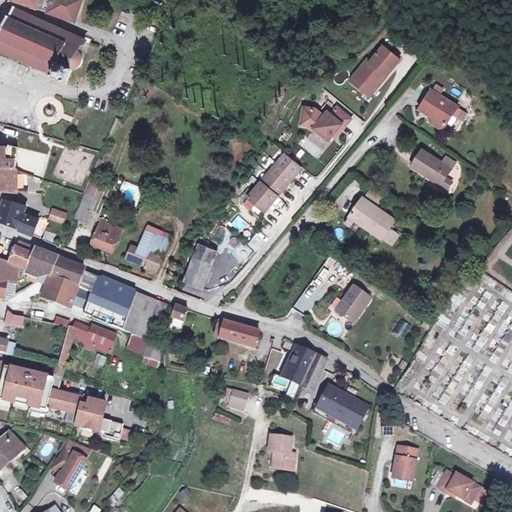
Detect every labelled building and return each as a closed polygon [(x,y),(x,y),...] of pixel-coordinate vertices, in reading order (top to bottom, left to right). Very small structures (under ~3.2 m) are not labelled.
[(76,21),(82,0),(17,0),(38,7),(38,6),(50,11),(50,12),(76,21)] [(0,49),(51,72),(50,76),(65,83),(72,68),(74,69),(76,69),(78,68),(80,67),(83,65),(84,62),(85,59),(85,55),(83,52),(81,50),(79,48),(76,48),(81,36),(58,26),(41,18),(14,6),(10,15),(8,15),(0,32),(0,37),(0,38),(0,49)] [(149,9),(147,12),(163,22),(165,19),(149,9)] [(402,61),(386,47),(373,62),(369,60),(352,81),(367,93),(373,86),(378,90),(385,81),(382,79),(386,74),(389,77),(402,61)] [(378,90),(373,86),(367,93),(372,97),(378,90)] [(459,107),(436,91),(425,109),(438,118),(448,124),(459,107)] [(311,103),(297,119),(329,146),(353,118),(336,103),(326,116),(311,103)] [(445,129),(448,124),(438,118),(435,123),(445,129)] [(300,148),(318,159),(323,151),(317,148),(321,141),(309,134),(300,148)] [(0,190),(21,191),(20,171),(28,173),(29,154),(20,152),(20,147),(9,147),(9,143),(0,143),(0,190)] [(454,169),(425,150),(414,166),(443,185),(454,169)] [(286,156),(279,165),(294,178),(302,168),(286,156)] [(279,165),(251,200),(267,213),(294,178),(279,165)] [(92,179),(88,190),(85,197),(98,203),(106,184),(92,179)] [(371,191),(366,198),(377,206),(382,199),(371,191)] [(98,203),(85,197),(77,216),(85,220),(91,209),(94,210),(98,203)] [(366,198),(365,197),(352,215),(367,227),(383,238),(396,220),(377,206),(366,198)] [(3,221),(20,229),(27,212),(29,207),(12,200),(3,221)] [(246,206),(262,219),(267,213),(251,200),(246,206)] [(71,212),(57,208),(54,217),(68,221),(71,212)] [(27,212),(20,229),(36,235),(42,219),(35,216),(27,212)] [(237,215),(230,224),(241,234),(249,225),(237,215)] [(352,215),(348,221),(363,232),(367,227),(352,215)] [(123,229),(102,221),(92,244),(113,253),(123,229)] [(173,235),(150,226),(139,249),(132,246),(127,258),(146,266),(146,267),(157,272),(173,235)] [(35,249),(19,242),(16,250),(31,256),(35,249)] [(215,253),(198,246),(185,282),(203,289),(215,253)] [(0,282),(8,285),(6,302),(9,302),(10,301),(13,266),(18,268),(26,271),(29,266),(32,257),(31,256),(16,250),(15,249),(9,263),(8,263),(7,262),(0,260),(0,282)] [(31,256),(32,257),(29,266),(26,271),(30,272),(28,279),(35,282),(37,281),(38,279),(41,272),(78,287),(90,293),(82,315),(118,328),(125,331),(137,292),(116,284),(85,270),(85,272),(47,256),(48,254),(35,249),(31,256)] [(14,297),(18,268),(13,266),(10,301),(14,297)] [(69,310),(78,287),(41,272),(38,279),(41,280),(48,278),(40,299),(69,310)] [(372,299),(355,287),(338,312),(355,324),(372,299)] [(158,301),(137,292),(125,331),(134,334),(152,341),(161,344),(160,333),(161,326),(161,322),(162,318),(164,312),(166,305),(158,301)] [(174,310),(171,319),(168,329),(179,334),(188,310),(176,306),(174,310)] [(13,317),(10,315),(5,312),(0,310),(0,321),(22,326),(24,320),(18,318),(13,317)] [(24,320),(39,324),(42,315),(20,310),(18,318),(24,320)] [(254,348),(259,332),(219,320),(215,336),(224,339),(254,348)] [(67,329),(57,369),(62,371),(70,339),(86,344),(85,345),(109,353),(116,335),(92,326),(90,332),(89,334),(72,330),(67,329)] [(152,341),(134,334),(131,344),(149,350),(152,341)] [(279,338),(276,345),(282,348),(285,341),(279,338)] [(163,366),(161,347),(161,344),(152,341),(149,350),(147,356),(152,358),(151,363),(163,368),(163,366)] [(282,348),(296,353),(298,347),(285,341),(282,348)] [(12,343),(5,342),(3,354),(11,356),(12,343)] [(304,378),(315,353),(314,353),(298,347),(296,353),(289,372),(304,378)] [(93,363),(103,367),(107,358),(97,353),(93,363)] [(304,378),(301,386),(315,392),(328,363),(328,361),(315,353),(304,378)] [(0,405),(45,416),(46,410),(47,405),(50,390),(52,383),(53,379),(38,376),(37,379),(25,376),(24,380),(17,378),(18,371),(3,368),(4,365),(0,364),(0,405)] [(304,378),(289,372),(286,380),(292,382),(301,386),(304,378)] [(275,376),(271,388),(278,391),(282,379),(275,376)] [(282,379),(278,391),(287,394),(292,382),(286,380),(282,379)] [(358,431),(356,430),(318,410),(324,400),(329,390),(348,400),(349,397),(328,386),(320,400),(314,407),(316,408),(312,415),(354,438),(358,431)] [(230,403),(234,391),(228,389),(224,401),(230,403)] [(120,438),(123,423),(102,418),(105,403),(89,399),(87,407),(81,405),(83,398),(50,390),(47,405),(46,410),(45,416),(44,419),(58,421),(58,419),(76,423),(76,426),(99,431),(98,433),(120,438)] [(348,400),(329,390),(324,400),(318,410),(356,430),(366,410),(348,400)] [(249,396),(234,391),(230,403),(245,408),(249,396)] [(245,408),(230,403),(229,407),(244,412),(245,408)] [(463,406),(458,414),(462,415),(466,408),(463,406)] [(216,414),(214,420),(229,424),(230,418),(216,414)] [(122,429),(119,439),(130,442),(133,431),(122,429)] [(0,472),(26,449),(10,432),(0,440),(0,472)] [(292,440),(270,437),(268,452),(274,453),(277,453),(275,470),(293,473),(295,456),(289,455),(292,440)] [(417,451),(397,448),(392,480),(412,483),(417,451)] [(75,455),(68,451),(56,466),(65,471),(75,455)] [(88,462),(75,455),(65,471),(63,475),(62,474),(56,484),(69,492),(88,462)] [(454,477),(446,472),(437,489),(446,494),(447,492),(455,496),(463,501),(465,497),(473,501),(480,488),(456,475),(454,477)] [(118,488),(108,502),(114,506),(124,492),(118,488)] [(182,499),(191,495),(187,488),(179,492),(182,499)]
